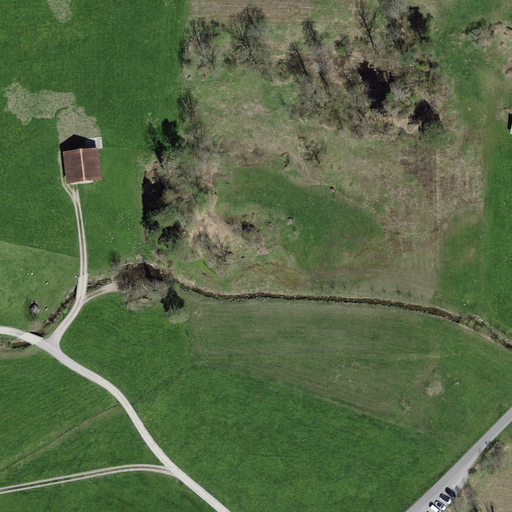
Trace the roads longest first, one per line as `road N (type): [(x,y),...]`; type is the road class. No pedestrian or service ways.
road 1 (track): [(0,330),(38,341),(107,385),(162,457),(224,511)]
road 2 (track): [(179,474),(123,468),(0,491)]
road 3 (track): [(49,347),(80,297),(74,185)]
road 4 (unclassified): [(511,413),(413,511)]
